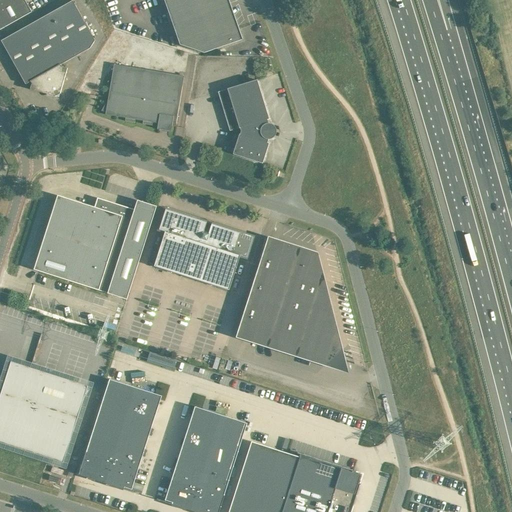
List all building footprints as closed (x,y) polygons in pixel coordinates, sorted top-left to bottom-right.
[(0,0),(0,29),(32,12),(25,0),(0,0)] [(73,0),(3,40),(27,83),(31,81),(32,84),(30,89),(54,96),(61,92),(67,68),(62,67),(61,65),(90,48),(95,40),(73,0)] [(243,39),(229,0),(163,0),(180,45),(204,53),(242,39),(242,40),(243,39)] [(114,64),(108,97),(108,99),(101,111),(106,112),(105,114),(106,114),(107,112),(116,113),(115,116),(126,118),(125,121),(135,122),(135,119),(143,121),(143,124),(152,125),(153,122),(158,123),(157,129),(171,131),(172,126),(175,126),(184,76),(114,64)] [(269,119),(257,80),(218,92),(230,131),(240,128),(241,131),(240,135),(239,134),(233,154),(262,163),(269,143),(267,143),(268,139),(270,139),(274,137),(276,133),(276,130),(275,126),(272,124),(269,123),(268,119),(269,119)] [(34,269),(38,271),(127,299),(156,206),(137,200),(134,209),(98,198),(95,207),(62,196),(62,197),(57,200),(56,200),(34,269)] [(246,257),(253,237),(212,224),(211,226),(206,224),(207,222),(166,209),(159,229),(165,231),(154,266),(229,290),(240,255),(246,257)] [(270,239),(239,336),(327,364),(327,363),(331,360),(333,363),(339,357),(337,355),(340,351),(341,351),(316,254),(270,239)] [(168,368),(171,359),(118,342),(115,351),(168,368)] [(171,360),(169,368),(196,376),(198,368),(171,360)] [(11,362),(0,396),(0,441),(63,462),(88,386),(11,362)] [(198,377),(225,384),(227,375),(200,369),(198,377)] [(105,483),(136,387),(109,379),(79,474),(79,475),(80,473),(95,478),(95,479),(105,483)] [(229,380),(227,389),(254,394),(256,385),(229,380)] [(162,396),(136,387),(105,483),(120,487),(120,486),(132,489),(162,396)] [(176,503),(175,505),(191,510),(221,415),(195,406),(165,500),(176,503)] [(221,415),(191,510),(197,511),(200,511),(201,511),(202,511),(218,511),(224,495),(247,423),(221,415)] [(228,511),(350,511),(360,483),(359,482),(359,483),(358,483),(360,478),(358,474),(353,472),(353,471),(354,471),(354,470),(300,453),(299,453),(300,454),(299,457),(251,441),(228,511)] [(369,511),(379,511),(390,473),(382,471),(380,481),(378,480),(369,511)]
